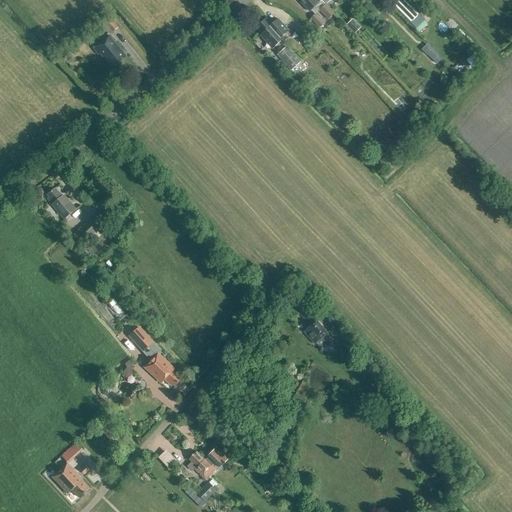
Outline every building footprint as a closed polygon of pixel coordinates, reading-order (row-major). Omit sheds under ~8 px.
[(311,11),(319,3),(316,0),(299,0),(304,5),(305,5),(311,11)] [(388,0),(411,23),(419,15),(404,0),(388,0)] [(328,19),(334,13),(326,4),(320,10),(328,19)] [(320,28),(324,23),(316,15),(311,18),(320,28)] [(356,31),(361,26),(353,17),(347,23),(356,31)] [(112,33),(118,28),(111,18),(104,23),(112,33)] [(272,24),(267,18),(256,28),(262,34),(260,35),(273,49),(284,38),(283,36),(289,31),(278,19),(272,24)] [(127,57),(109,35),(93,49),(98,55),(100,54),(112,69),(127,57)] [(291,70),(300,63),(287,47),(278,55),(291,70)] [(437,64),(442,59),(433,50),(428,55),(437,64)] [(61,197),(54,189),(47,195),(49,197),(47,199),(65,220),(76,211),(63,196),(61,197)] [(92,236),(105,222),(95,212),(82,226),(92,236)] [(117,303),(114,298),(109,302),(112,307),(117,303)] [(312,311),(304,303),(298,309),(300,311),(298,313),(309,324),(305,327),(307,329),(304,333),(316,345),(317,344),(321,348),(328,342),(323,338),(328,333),(315,319),(318,315),(313,310),(312,311)] [(362,351),(350,338),(338,325),(329,332),(341,345),(343,344),(355,358),(362,351)] [(172,385),(175,387),(182,379),(174,371),(176,369),(159,354),(162,352),(140,327),(129,337),(150,361),(144,367),(162,384),(165,380),(171,386),(172,385)] [(133,364),(131,359),(125,365),(126,368),(123,372),(125,378),(134,376),(131,366),(133,364)] [(293,412),(298,407),(292,400),(286,406),(293,412)] [(122,437),(110,423),(101,430),(113,445),(122,437)] [(217,447),(206,458),(213,465),(215,463),(220,468),(229,459),(217,447)] [(158,455),(167,467),(176,460),(167,448),(158,455)] [(69,451),(63,456),(67,462),(74,456),(69,451)] [(204,460),(196,452),(189,460),(191,462),(187,466),(193,471),(194,470),(205,481),(217,469),(213,465),(206,458),(204,460)] [(244,453),(239,458),(248,468),(253,463),(244,453)] [(67,463),(52,477),(68,494),(72,490),(80,498),(90,489),(89,488),(82,481),(83,480),(67,463)] [(85,466),(81,470),(84,474),(85,475),(90,470),(85,466)] [(205,502),(217,490),(209,482),(198,494),(205,502)]
